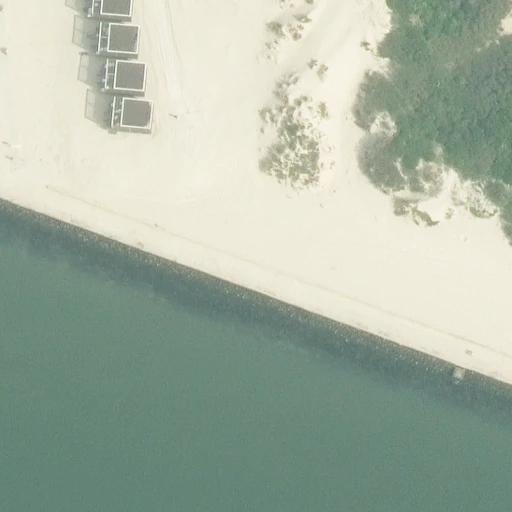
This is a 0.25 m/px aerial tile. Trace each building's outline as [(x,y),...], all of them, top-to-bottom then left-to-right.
[(97,0),(97,7),(131,10),(132,0),(97,0)] [(130,24),(131,10),(97,7),(95,21),(130,24)] [(105,30),(103,44),(138,47),(139,33),(105,30)] [(137,61),(138,47),(103,44),(102,58),(137,61)] [(111,68),(110,81),(145,85),(146,71),(111,68)] [(143,99),(145,85),(110,81),(109,95),(143,99)] [(118,105),(117,119),(152,122),(153,108),(118,105)] [(150,136),(152,122),(117,119),(116,133),(150,136)]
